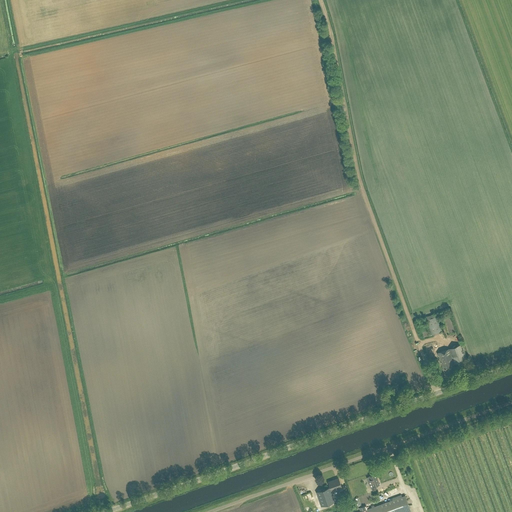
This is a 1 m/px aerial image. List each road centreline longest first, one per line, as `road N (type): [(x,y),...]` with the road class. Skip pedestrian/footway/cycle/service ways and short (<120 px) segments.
road 1 (unclassified): [(108,511),(511,367)]
road 2 (unclassified): [(511,401),(207,511)]
